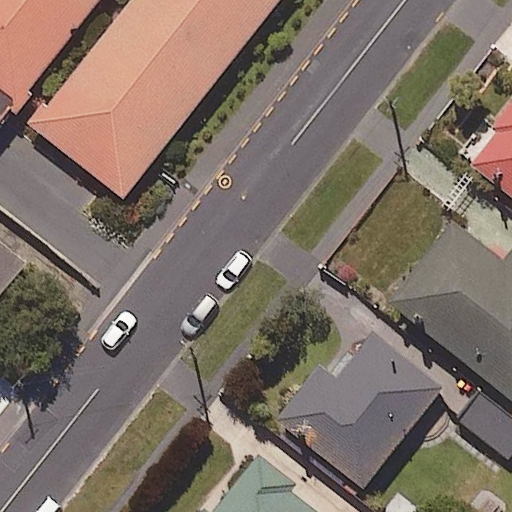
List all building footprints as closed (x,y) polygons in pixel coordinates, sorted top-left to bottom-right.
[(0,0),(0,114),(2,112),(127,213),(303,0),(0,0)] [(511,106),(466,165),(511,200),(511,106)] [(511,263),(460,223),(398,303),(511,391),(511,263)] [(0,305),(31,265),(0,240),(0,305)] [(447,390),(369,329),(333,375),(323,368),(281,422),(368,491),(447,390)] [(511,458),(511,416),(487,397),(464,425),(509,462),(511,458)] [(321,511),(261,462),(220,511),(321,511)]
